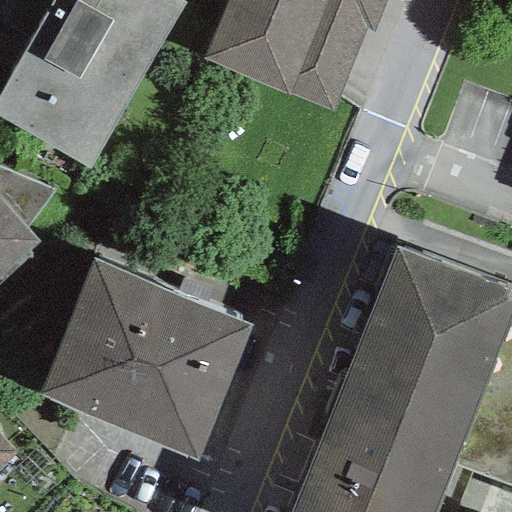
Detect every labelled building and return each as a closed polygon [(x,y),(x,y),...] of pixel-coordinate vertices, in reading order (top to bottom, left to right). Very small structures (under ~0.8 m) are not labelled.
[(182,0),(50,0),(0,87),(0,115),(87,165),(182,0)] [(383,0),(226,0),(204,56),(332,109),(366,27),(371,29),(383,0)] [(0,273),(38,239),(0,197),(0,273)] [(511,306),(511,287),(395,242),(288,511),(432,511),(453,460),(511,306)] [(251,321),(92,255),(35,391),(195,456),(251,321)] [(511,306),(453,460),(511,482),(511,306)] [(0,432),(0,466),(17,451),(0,432)]
